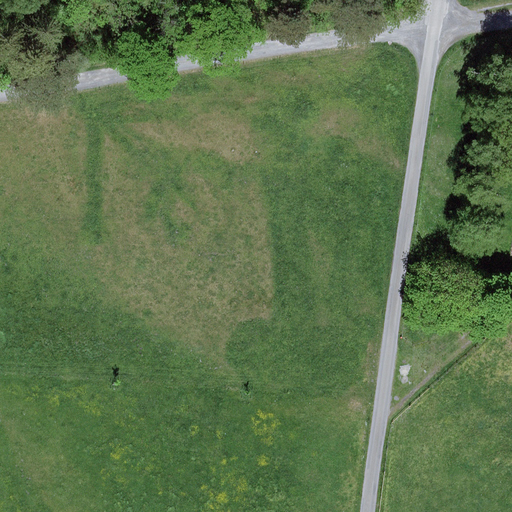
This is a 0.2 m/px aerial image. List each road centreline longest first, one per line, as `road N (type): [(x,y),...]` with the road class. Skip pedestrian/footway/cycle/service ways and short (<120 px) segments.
road 1 (unclassified): [(373,511),(445,0)]
road 2 (track): [(440,31),(0,96)]
